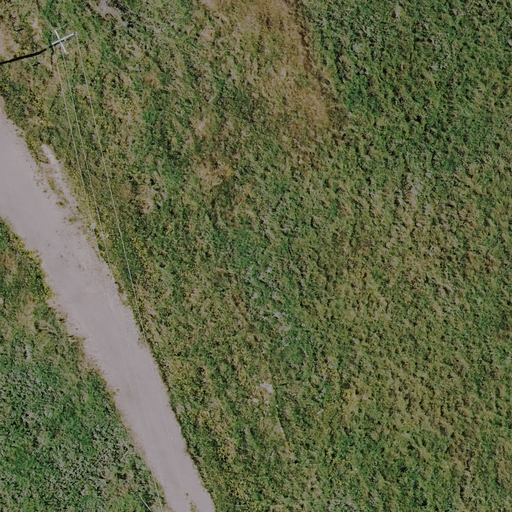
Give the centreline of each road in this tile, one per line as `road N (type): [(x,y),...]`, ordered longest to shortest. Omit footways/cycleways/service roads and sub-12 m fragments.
road 1 (secondary): [(344,511),(139,0)]
road 2 (secondary): [(333,0),(511,450)]
